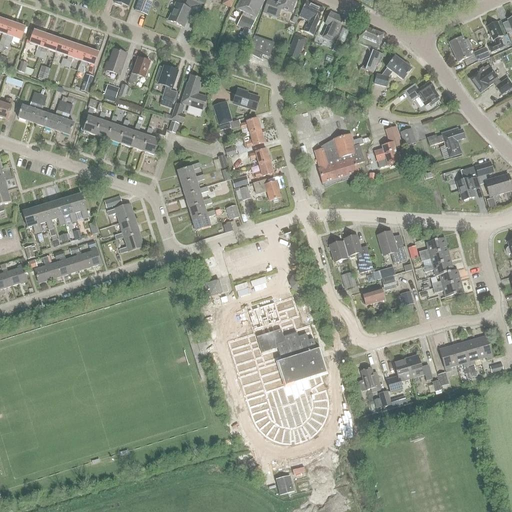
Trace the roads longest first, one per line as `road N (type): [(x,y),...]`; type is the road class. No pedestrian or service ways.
road 1 (residential): [(495,315),(367,345),(330,300),(306,217)]
road 2 (residential): [(282,81),(40,0)]
road 3 (residential): [(173,258),(155,202),(143,191),(0,142)]
road 4 (residential): [(0,315),(173,258)]
road 5 (residential): [(306,217),(483,223)]
road 6 (residential): [(441,110),(396,119),(282,81)]
road 7 (tertiary): [(414,38),(511,154)]
road 8 (residential): [(306,217),(275,104),(282,81)]
road 9 (residential): [(173,258),(306,217)]
